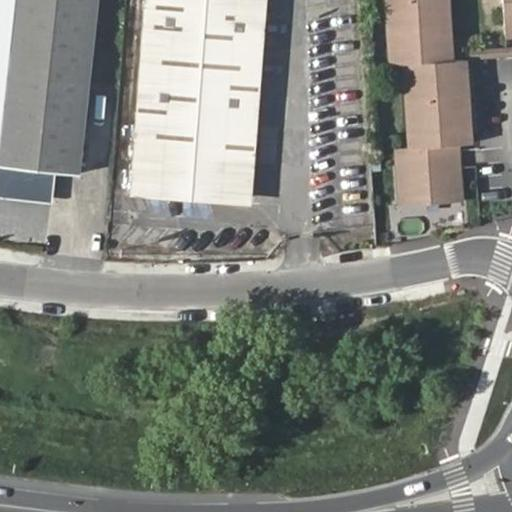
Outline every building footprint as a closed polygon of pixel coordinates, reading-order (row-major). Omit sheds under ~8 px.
[(0,0),(0,95),(10,0),(0,0)] [(10,0),(0,95),(0,189),(51,196),(54,171),(75,173),(94,0),(10,0)] [(141,0),(131,189),(250,198),(261,0),(141,0)] [(405,144),(450,142),(463,141),(458,60),(444,61),(438,0),(381,0),(387,65),(398,64),(405,144)] [(511,0),(497,0),(499,25),(511,24),(511,0)] [(511,24),(499,25),(500,34),(511,33),(511,24)] [(450,151),(450,142),(405,144),(392,146),(393,154),(450,151)] [(454,202),(450,151),(393,154),(397,206),(454,202)] [(427,226),(448,223),(446,211),(425,213),(427,226)]
